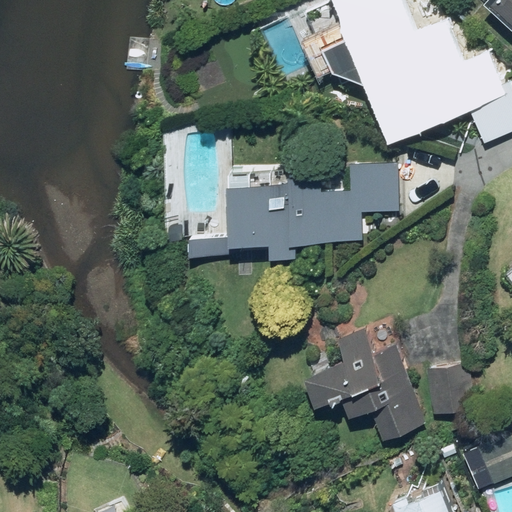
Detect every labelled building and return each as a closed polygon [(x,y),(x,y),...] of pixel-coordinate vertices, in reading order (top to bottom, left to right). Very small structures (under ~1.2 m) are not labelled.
[(373,81),(376,72),(395,125),(504,87),(492,54),(464,64),(449,22),(417,33),(405,0),(355,0),(363,19),(319,38),(330,64),(373,81)] [(511,0),(495,0),(511,15),(511,0)] [(194,233),(193,251),(246,254),(246,245),(276,247),(276,253),(303,254),(303,236),(367,240),(369,209),(403,211),(406,159),(356,157),(354,188),(324,187),(325,170),(293,169),(292,178),(232,175),(229,235),(194,233)] [(429,417),(398,340),(378,348),(369,325),(340,336),(348,359),(313,372),(324,400),(344,392),(352,413),(374,405),(386,434),(429,417)] [(474,360),(431,366),(438,411),(481,405),(474,360)] [(511,428),(466,449),(483,488),(511,475),(511,428)] [(459,511),(445,475),(413,488),(415,494),(400,500),(404,511),(459,511)] [(130,511),(124,495),(98,506),(99,511),(130,511)]
